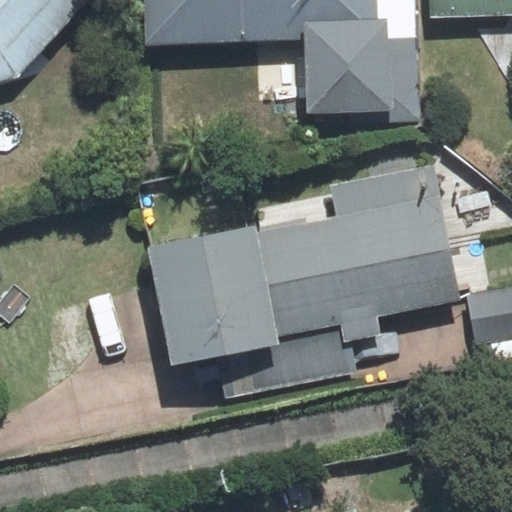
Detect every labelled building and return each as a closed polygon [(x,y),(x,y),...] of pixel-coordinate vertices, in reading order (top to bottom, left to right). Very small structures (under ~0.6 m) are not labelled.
[(0,0),(0,80),(9,78),(75,0),(0,0)] [(142,0),(145,41),(301,33),(305,110),(379,106),(373,0),(142,0)] [(511,0),(426,0),(427,10),(511,5),(511,0)] [(242,235),(145,252),(164,356),(261,338),(258,323),(447,290),(432,208),(243,242),(242,235)] [(511,336),(511,292),(473,299),(481,342),(511,336)]
